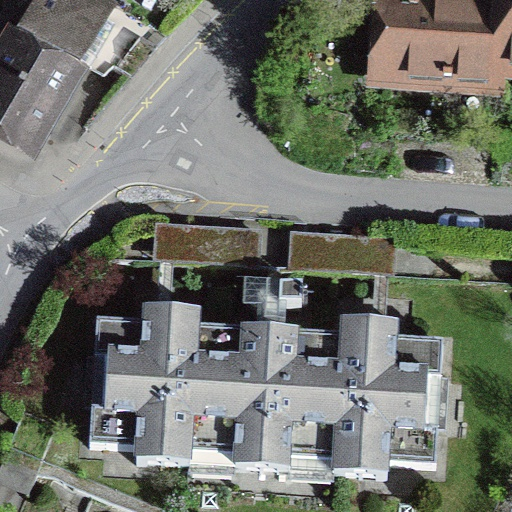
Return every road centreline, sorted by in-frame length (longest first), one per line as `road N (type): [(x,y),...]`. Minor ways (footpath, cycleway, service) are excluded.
road 1 (residential): [(158,123),(243,170),(310,191),(511,208)]
road 2 (residential): [(12,238),(60,210),(158,123)]
road 3 (residential): [(158,123),(276,0)]
